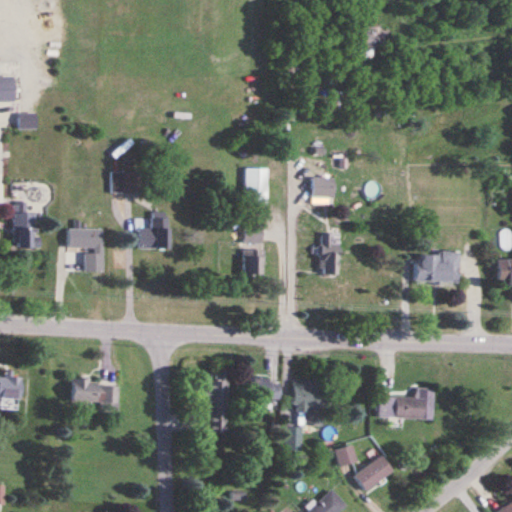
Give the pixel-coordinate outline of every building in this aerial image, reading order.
[(0,101),(13,102),(13,77),(0,76),(0,101)] [(17,126),(17,112),(36,112),(36,126),(17,126)] [(242,200),(243,168),(264,169),(263,200),(242,200)] [(107,189),(107,169),(138,170),(137,190),(107,189)] [(332,178),(331,200),(309,200),(310,177),(332,178)] [(9,245),(10,203),(23,203),(23,212),(30,212),(29,234),(32,234),(32,245),(9,245)] [(133,246),(134,226),(146,226),(147,210),(166,210),(165,247),(133,246)] [(258,224),(257,242),(240,241),(241,224),(258,224)] [(66,245),(67,228),(97,229),(97,246),(66,245)] [(335,233),(334,273),(316,273),(318,232),(335,233)] [(261,250),(260,275),(238,274),(238,249),(261,250)] [(408,280),(409,255),(430,256),(430,250),(452,250),(451,281),(408,280)] [(492,259),(511,258),(511,285),(493,285),(492,259)] [(225,369),(223,428),(203,427),(204,403),(200,403),(201,383),(204,383),(205,368),(225,369)] [(0,398),(18,399),(19,377),(0,376),(0,398)] [(247,377),(275,378),(274,399),(246,398),(247,377)] [(70,379),(70,400),(98,400),(98,410),(117,410),(117,386),(97,386),(97,382),(88,382),(88,379),(70,379)] [(290,383),(296,384),(296,380),(321,381),(321,387),(327,388),(326,408),(318,408),(317,421),(294,420),(294,404),(289,404),(290,383)] [(373,395),(410,397),(410,387),(430,388),(428,418),(372,415),(373,395)] [(281,449),(281,425),(298,425),(297,449),(281,449)] [(331,449),(345,446),(349,460),(335,464),(331,449)] [(361,488),(349,472),(376,453),(388,470),(361,488)] [(229,490),(244,491),(244,500),(228,499),(229,490)] [(334,511),(296,511),(300,509),(302,511),(327,490),(341,506),(334,511)] [(495,511),(511,499),(511,511),(495,511)]
